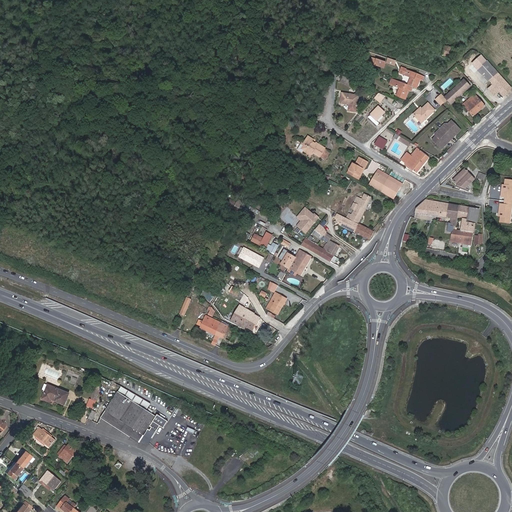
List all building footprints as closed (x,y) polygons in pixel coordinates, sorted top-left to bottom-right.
[(451,58),(454,48),(445,46),(443,55),(447,57),(451,58)] [(386,63),(377,60),(375,65),(384,68),(386,63)] [(490,81),(498,73),(493,68),(491,66),(487,62),(479,69),(489,81),(490,81)] [(408,85),(413,87),(416,88),(420,80),(423,81),(424,77),(406,70),(404,75),(411,78),(410,81),(409,81),(408,85)] [(511,88),(498,73),(490,81),(493,85),(489,89),(494,96),(499,92),(503,96),(511,88)] [(353,81),(343,77),(341,83),(350,87),(353,81)] [(408,85),(395,80),(393,85),(401,88),(399,93),(398,92),(397,96),(405,99),(409,91),(411,91),(413,87),(408,85)] [(451,104),(470,87),(464,80),(445,98),(451,104)] [(359,96),(342,93),(340,104),(350,105),(349,111),(357,112),(357,106),(359,96)] [(378,93),(374,98),(379,102),(385,96),(378,93)] [(440,104),(446,99),(442,95),(436,100),(440,104)] [(485,106),(476,96),(474,98),(473,96),(463,105),(473,117),(485,106)] [(420,112),(418,110),(412,115),(420,124),(434,111),(427,105),(422,110),(420,112)] [(378,106),(368,118),(376,125),(379,123),(377,121),(385,113),(378,106)] [(445,123),(436,132),(435,136),(432,139),(442,149),(460,130),(451,120),(448,123),(445,123)] [(318,146),(312,142),(313,140),(308,137),(304,143),(305,145),(303,148),(313,154),(314,152),(321,156),(325,149),(319,145),(318,146)] [(375,145),(383,150),(387,143),(379,138),(375,145)] [(406,164),(414,170),(417,173),(429,159),(417,149),(411,157),(405,163),(406,164)] [(401,160),(405,163),(411,157),(407,153),(401,160)] [(353,165),(349,172),(358,177),(362,170),(364,172),(368,165),(359,160),(355,166),(353,165)] [(457,185),(470,190),(475,186),(472,183),(475,180),(465,169),(452,181),(457,185)] [(358,177),(349,172),(348,174),(360,181),(364,172),(362,170),(358,177)] [(377,171),(376,174),(386,179),(387,177),(377,171)] [(386,179),(376,174),(369,185),(379,191),(386,179)] [(403,185),(387,177),(386,179),(401,188),(403,185)] [(401,188),(386,179),(379,191),(393,198),(396,200),(401,188)] [(359,222),(371,197),(365,194),(363,200),(357,197),(355,202),(358,204),(351,218),(359,222)] [(425,199),(415,209),(415,213),(439,216),(441,202),(425,199)] [(441,202),(439,216),(447,217),(449,204),(441,202)] [(449,204),(447,217),(452,218),(457,219),(459,205),(449,204)] [(459,205),(457,219),(458,219),(463,220),(467,220),(469,207),(459,205)] [(474,223),(476,209),(469,207),(467,220),(467,222),(474,223)] [(303,221),(298,227),(305,233),(318,218),(314,215),(313,216),(305,208),(298,216),(303,221)] [(356,232),(359,225),(337,214),(335,218),(340,225),(356,232)] [(473,234),(474,234),(475,223),(474,223),(467,222),(465,231),(473,233),(473,234)] [(371,240),(375,232),(359,225),(356,232),(369,238),(371,240)] [(473,235),(474,234),(473,234),(465,233),(462,232),(457,231),(454,230),(453,230),(451,239),(472,242),(473,235)] [(314,234),(321,240),(324,236),(317,231),(314,234)] [(332,261),(335,255),(325,249),(324,250),(293,232),(289,237),(332,261)] [(253,233),(249,242),(259,246),(263,238),(253,233)] [(409,243),(411,236),(404,234),(402,241),(409,243)] [(283,240),(281,244),(288,248),(291,244),(283,240)] [(325,249),(335,255),(340,247),(329,241),(325,249)] [(270,242),(265,251),(273,255),(278,246),(270,242)] [(259,267),(264,258),(245,248),(241,255),(241,257),(246,260),(248,260),(249,260),(249,261),(259,267)] [(282,264),(301,275),(311,257),(300,250),(295,259),(288,254),(282,264)] [(282,280),(285,273),(280,271),(277,277),(282,280)] [(277,284),(271,282),(269,287),(269,288),(274,291),(278,285),(277,284)] [(211,300),(216,291),(211,288),(206,298),(211,300)] [(277,315),(286,299),(282,297),(275,293),(272,298),(276,300),(270,311),(277,315)] [(188,298),(183,307),(186,309),(189,304),(192,305),(194,301),(188,298)] [(232,321),(245,328),(246,326),(253,329),(259,318),(252,315),(253,314),(240,307),(232,321)] [(216,334),(221,323),(212,318),(210,322),(205,320),(201,327),(216,334)] [(216,334),(223,338),(229,327),(221,323),(216,334)] [(229,327),(223,338),(234,343),(240,332),(229,327)] [(65,405),(69,394),(44,384),(41,391),(45,392),(42,399),(49,402),(50,399),(65,405)] [(93,409),(101,390),(95,388),(87,406),(93,409)] [(100,418),(139,442),(156,416),(117,392),(100,418)] [(165,422),(159,417),(150,428),(156,433),(165,422)] [(181,443),(191,430),(182,423),(172,436),(181,443)] [(56,440),(39,427),(33,435),(49,448),(56,440)] [(64,445),(58,454),(60,456),(59,457),(68,464),(81,447),(72,440),(67,447),(64,445)] [(25,451),(16,463),(22,468),(32,457),(25,451)] [(22,468),(16,463),(9,471),(16,476),(22,468)] [(41,480),(54,491),(62,482),(48,471),(41,480)] [(39,481),(34,476),(31,481),(36,485),(39,481)] [(41,480),(39,482),(53,493),(54,491),(41,480)] [(18,490),(11,484),(8,489),(15,494),(18,490)] [(23,484),(18,490),(23,494),(28,488),(23,484)] [(57,506),(64,511),(71,511),(74,509),(77,506),(73,503),(71,506),(67,503),(69,500),(65,497),(57,506)] [(17,511),(27,511),(32,507),(25,501),(17,511)]
